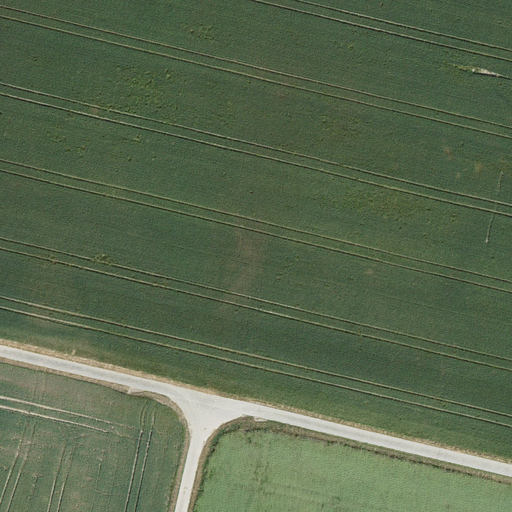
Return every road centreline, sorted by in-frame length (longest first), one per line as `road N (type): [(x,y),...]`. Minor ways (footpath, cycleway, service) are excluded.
road 1 (track): [(0,350),(207,399),(180,511)]
road 2 (track): [(207,399),(511,470)]
